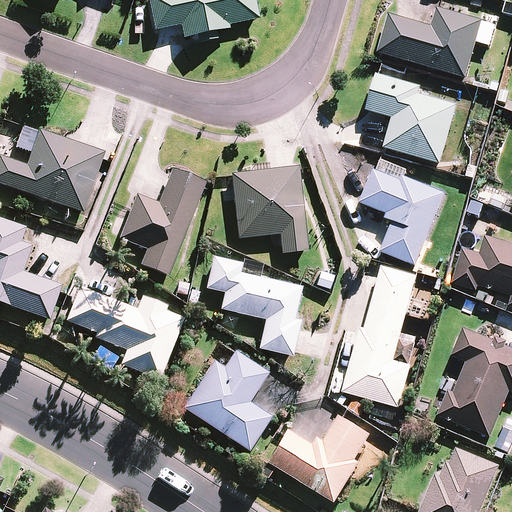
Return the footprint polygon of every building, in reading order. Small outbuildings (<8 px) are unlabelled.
[(253,1),(252,0),(145,0),(153,33),(179,28),(182,41),(194,39),(196,46),(216,42),(215,35),(228,32),(227,28),(257,22),(253,1)] [(388,18),(377,57),(464,82),(481,25),(436,12),(430,30),(388,18)] [(376,78),(365,115),(391,122),(382,152),(439,169),(456,109),(418,98),(420,91),(376,78)] [(0,186),(82,215),(103,154),(38,132),(37,134),(25,168),(0,159),(0,186)] [(306,254),(296,169),(229,176),(236,241),(278,237),(280,257),(306,254)] [(167,278),(204,184),(170,171),(157,206),(135,197),(117,241),(145,252),(139,267),(167,278)] [(379,256),(415,270),(444,197),(401,180),(399,185),(372,174),(358,207),(386,218),(384,223),(391,226),(379,256)] [(509,200),(493,193),(487,208),(503,215),(509,200)] [(0,305),(48,323),(60,288),(21,274),(30,249),(19,245),(25,230),(12,226),(0,221),(0,305)] [(511,248),(484,240),(479,257),(461,252),(451,288),(476,295),(477,291),(510,300),(508,310),(511,311),(511,248)] [(292,322),(300,290),(238,275),(240,266),(212,259),(204,291),(222,296),(218,312),(263,322),(256,351),(290,359),(299,324),(292,322)] [(399,343),(416,281),(381,271),(364,333),(359,332),(341,396),(398,412),(410,370),(408,369),(393,365),(399,343)] [(135,312),(78,289),(64,323),(94,335),(92,340),(125,352),(119,367),(157,382),(182,320),(164,313),(166,309),(141,299),(135,312)] [(436,420),(489,441),(508,395),(511,396),(511,352),(461,332),(450,360),(465,366),(453,396),(447,394),(436,420)] [(399,343),(393,365),(408,369),(414,347),(399,343)] [(181,410),(247,454),(271,419),(247,404),(266,376),(233,353),(222,370),(213,364),(181,410)] [(285,432),(265,466),(334,507),(359,466),(355,464),(370,439),(341,422),(338,420),(323,444),(317,441),(312,448),(285,432)] [(481,511),(499,469),(455,451),(449,466),(445,465),(439,479),(434,477),(419,511),(481,511)]
